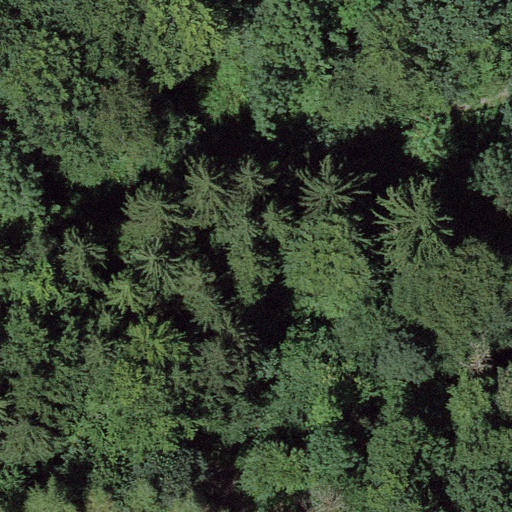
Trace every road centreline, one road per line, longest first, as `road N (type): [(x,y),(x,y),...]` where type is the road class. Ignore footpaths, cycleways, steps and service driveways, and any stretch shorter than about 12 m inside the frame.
road 1 (track): [(511,82),(0,239)]
road 2 (track): [(259,511),(172,448),(0,349)]
